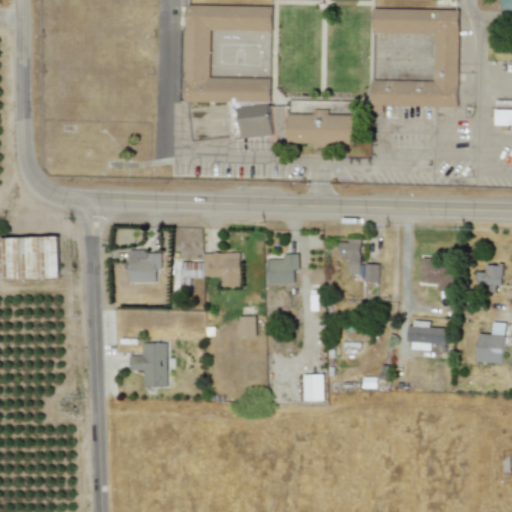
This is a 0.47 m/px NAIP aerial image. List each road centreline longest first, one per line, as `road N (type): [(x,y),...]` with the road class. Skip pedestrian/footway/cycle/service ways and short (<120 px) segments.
road 1 (secondary): [(511,207),(89,198)]
road 2 (residential): [(89,198),(103,511)]
road 3 (residential): [(18,0),(21,146),(29,176),(50,193),(89,198)]
